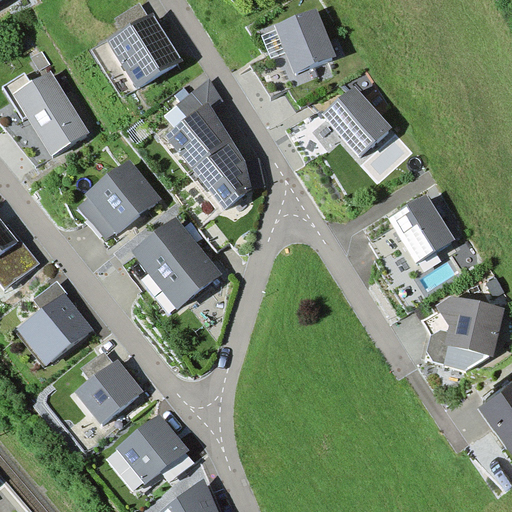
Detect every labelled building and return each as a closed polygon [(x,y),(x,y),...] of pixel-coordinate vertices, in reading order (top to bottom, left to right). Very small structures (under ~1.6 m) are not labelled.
[(123,31),(148,15),(140,2),(115,18),(123,31)] [(317,7),(275,24),(277,29),(286,52),(294,73),(336,57),(317,7)] [(184,60),(153,12),(148,15),(123,31),(107,40),(137,89),(184,60)] [(271,58),(286,52),(277,29),(262,35),(271,58)] [(50,64),(42,51),(32,58),(40,71),(50,64)] [(89,132),(51,70),(31,83),(13,94),(27,115),(52,155),(89,132)] [(23,118),(27,115),(13,94),(31,83),(24,72),(3,86),(23,118)] [(209,102),(213,108),(223,100),(210,79),(189,94),(180,101),(176,104),(177,105),(188,118),(209,102)] [(392,127),(355,85),(322,114),(359,156),(392,127)] [(180,101),(189,94),(184,88),(175,95),(180,101)] [(213,108),(209,102),(188,118),(175,129),(166,136),(193,170),(209,156),(210,157),(233,141),(213,108)] [(175,129),(188,118),(177,105),(164,116),(175,129)] [(245,160),(233,141),(210,157),(209,156),(193,170),(224,210),(252,188),(245,160)] [(162,198),(129,159),(86,194),(89,198),(78,207),(106,241),(115,233),(117,235),(162,198)] [(427,194),(388,218),(416,263),(456,239),(427,194)] [(185,227),(176,216),(132,251),(177,309),(221,274),(196,242),(185,227)] [(7,226),(0,218),(0,283),(5,290),(39,263),(9,225),(7,226)] [(191,222),(185,227),(196,242),(203,237),(191,222)] [(505,292),(496,278),(486,284),(494,298),(505,292)] [(65,292),(67,294),(68,294),(58,280),(34,299),(42,309),(65,292)] [(42,309),(17,328),(46,366),(94,330),(67,294),(65,292),(42,309)] [(505,308),(451,296),(436,305),(439,311),(421,321),(431,335),(425,359),(466,371),(490,355),(494,356),(505,308)] [(90,380),(113,363),(104,351),(81,368),(90,380)] [(90,380),(75,392),(101,425),(144,392),(118,359),(113,363),(90,380)] [(511,382),(478,407),(511,453),(511,382)] [(160,413),(116,448),(146,484),(161,472),(186,453),(189,450),(160,413)] [(194,463),(186,453),(161,472),(169,483),(194,463)] [(218,511),(204,479),(160,511),(218,511)]
